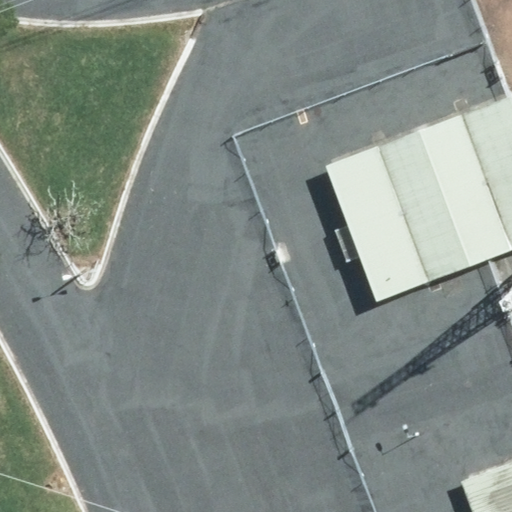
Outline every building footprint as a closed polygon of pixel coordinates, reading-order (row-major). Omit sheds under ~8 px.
[(276,0),(231,16),(241,44),(320,16),(314,0),(276,0)] [(444,0),(408,0),(423,43),(455,32),(444,0)] [(246,68),(257,98),(345,66),(334,36),(246,68)] [(511,104),(510,100),(330,166),(380,301),(487,262),(511,253),(511,104)] [(511,511),(511,467),(466,485),(477,511),(511,511)]
